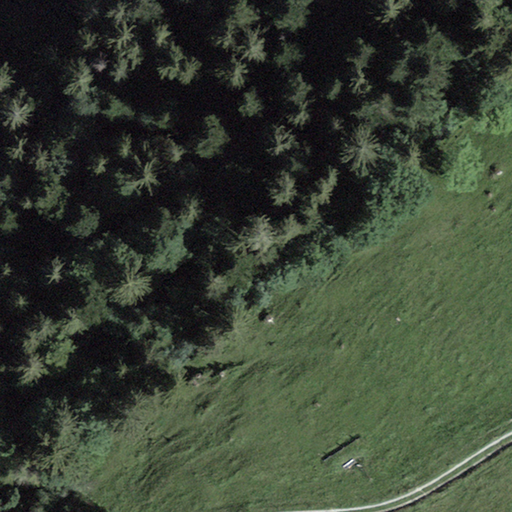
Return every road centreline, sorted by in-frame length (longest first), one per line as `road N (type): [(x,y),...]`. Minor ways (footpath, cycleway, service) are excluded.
road 1 (track): [(356,0),(249,133),(161,280),(111,340),(39,400),(0,451)]
road 2 (track): [(511,437),(409,500),(369,511)]
